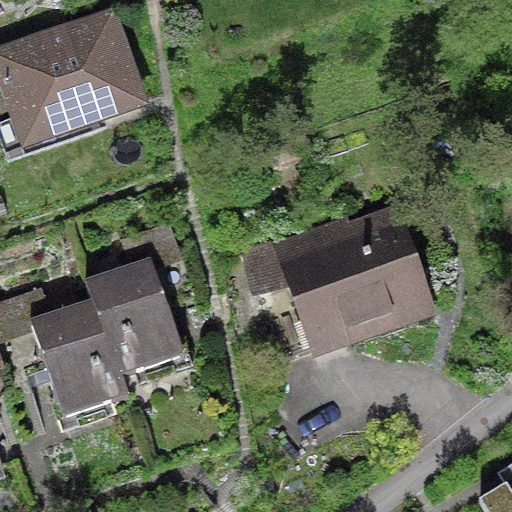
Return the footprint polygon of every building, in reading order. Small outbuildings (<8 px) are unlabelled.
[(109,24),(0,60),(0,61),(30,141),(136,105),(109,24)] [(384,212),(261,256),(301,365),(423,321),(384,212)] [(144,260),(87,280),(124,383),(181,363),(144,260)] [(94,301),(33,323),(69,426),(130,405),(94,301)] [(511,511),(511,484),(479,505),(483,511),(511,511)]
